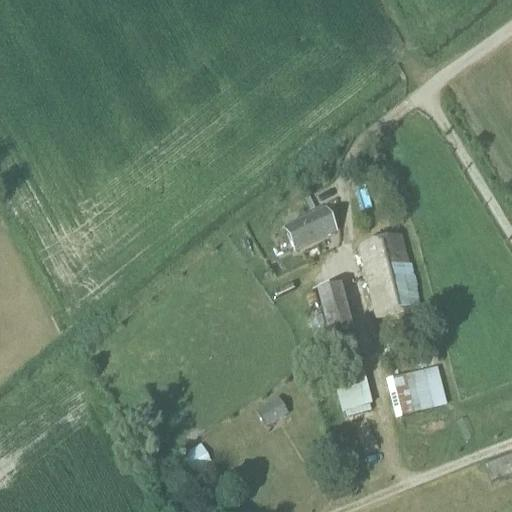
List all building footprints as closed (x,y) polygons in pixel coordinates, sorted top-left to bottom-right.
[(335,234),(325,212),(284,232),(294,253),(335,234)] [(418,309),(400,240),(359,250),(377,320),(418,309)] [(304,299),(316,347),(343,341),(331,292),(304,299)] [(409,415),(440,408),(430,369),(399,376),(409,415)] [(277,401),(257,413),(266,428),(286,416),(277,401)] [(210,465),(201,448),(184,459),(193,475),(210,465)] [(511,476),(511,456),(485,467),(491,485),(511,476)]
